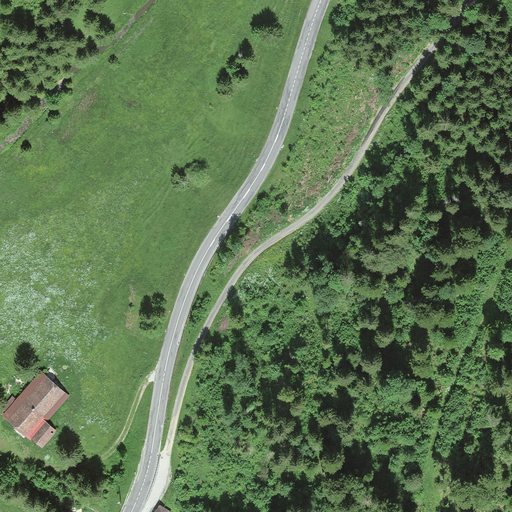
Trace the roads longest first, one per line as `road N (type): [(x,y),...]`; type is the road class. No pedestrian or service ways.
road 1 (track): [(150,460),(167,450),(189,364),(224,291),(268,242),(318,209),(388,96),(475,0)]
road 2 (secondary): [(131,511),(150,460),(160,376),(187,284),(268,154),(319,0)]
road 3 (track): [(511,260),(470,341),(431,460),(431,511)]
road 4 (track): [(160,376),(132,403),(103,458),(81,469),(62,471),(0,450)]
